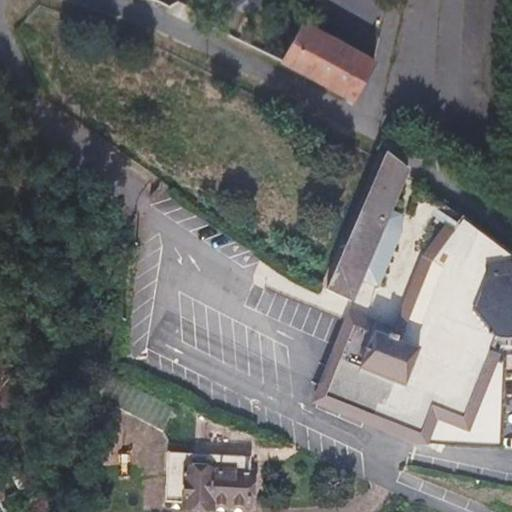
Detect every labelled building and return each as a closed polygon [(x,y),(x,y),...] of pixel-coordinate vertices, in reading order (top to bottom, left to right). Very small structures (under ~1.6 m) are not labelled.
[(305,21),(282,60),(354,98),(374,57),(305,21)] [(408,170),(384,154),(337,267),(342,269),(335,289),(356,296),(364,277),(387,222),(408,170)] [(417,203),(407,221),(408,227),(417,230),(422,228),(431,210),(429,204),(422,201),(417,203)] [(423,428),(418,440),(443,452),(498,456),(510,366),(511,366),(511,257),(504,253),(465,218),(443,266),(448,276),(426,328),(415,323),(409,335),(389,327),(385,338),(359,326),(329,394),(423,428)] [(402,228),(387,222),(364,277),(379,283),(402,228)] [(313,399),(418,440),(423,428),(329,394),(359,326),(348,321),(313,399)] [(106,367),(94,399),(153,426),(167,394),(106,367)] [(206,444),(227,445),(227,429),(206,429),(206,444)] [(249,455),(157,451),(157,472),(167,473),(166,502),(185,502),(185,506),(211,507),(211,503),(246,504),(249,455)] [(10,476),(18,490),(37,479),(29,466),(10,476)]
